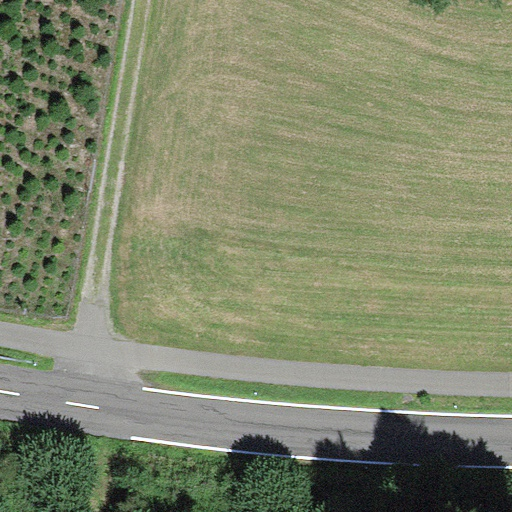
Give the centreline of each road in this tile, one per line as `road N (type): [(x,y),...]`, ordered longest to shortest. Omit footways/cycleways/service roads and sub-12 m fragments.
road 1 (tertiary): [(511,452),(85,403),(0,380)]
road 2 (track): [(139,0),(85,403)]
